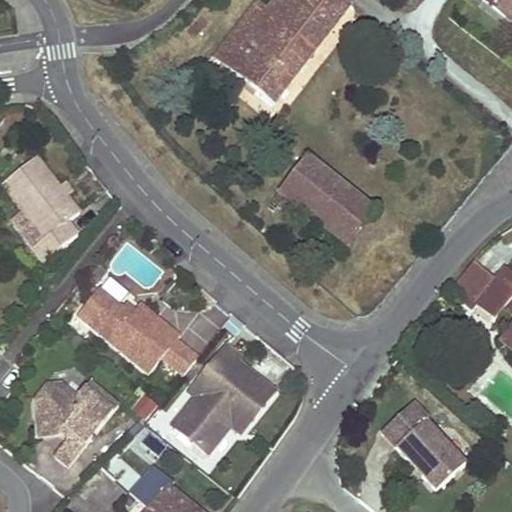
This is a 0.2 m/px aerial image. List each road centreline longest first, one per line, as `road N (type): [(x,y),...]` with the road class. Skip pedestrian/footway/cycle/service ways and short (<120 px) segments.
road 1 (residential): [(64,77),(78,111),(142,195),(355,377)]
road 2 (residential): [(355,377),(472,227),(511,200)]
road 3 (residential): [(511,117),(364,0)]
